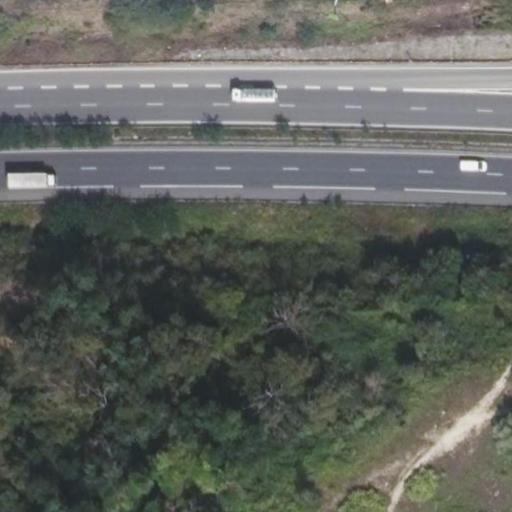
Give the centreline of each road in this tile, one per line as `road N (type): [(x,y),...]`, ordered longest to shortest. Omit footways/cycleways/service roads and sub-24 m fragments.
road 1 (trunk): [(511,112),(0,108)]
road 2 (trunk): [(0,173),(511,176)]
